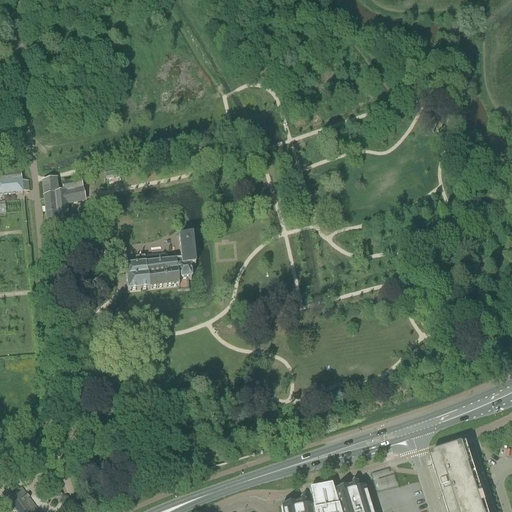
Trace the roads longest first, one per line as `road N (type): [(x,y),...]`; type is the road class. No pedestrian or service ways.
road 1 (track): [(30,158),(17,0)]
road 2 (track): [(164,0),(228,122)]
road 3 (track): [(325,0),(406,97)]
